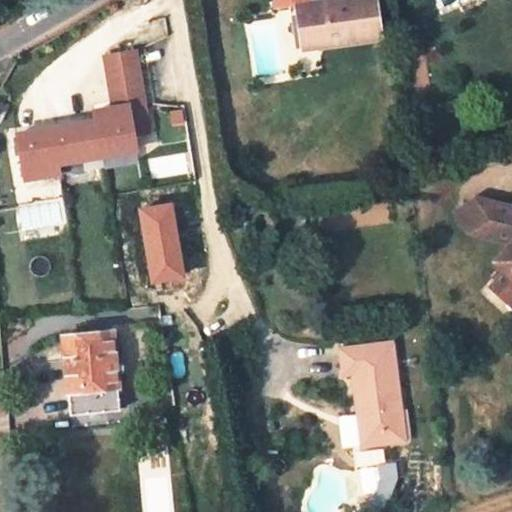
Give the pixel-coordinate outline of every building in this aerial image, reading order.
[(332,0),(297,5),(299,13),(334,9),(332,0)] [(381,39),(375,0),(332,0),(334,9),(299,13),(302,41),(318,39),(320,48),(381,39)] [(304,50),(320,48),(318,39),(302,41),(304,50)] [(95,121),(16,133),(23,177),(57,171),(56,161),(135,149),(128,105),(143,103),(135,51),(105,55),(113,107),(94,110),(95,121)] [(457,213),(469,234),(477,201),(457,213)] [(511,208),(477,201),(469,234),(511,244),(493,262),(501,268),(505,273),(495,284),(489,290),(511,311),(511,208)] [(176,238),(143,242),(146,275),(179,271),(178,269),(190,267),(187,238),(176,239),(176,238)] [(495,284),(505,273),(501,268),(490,279),(495,284)] [(121,409),(112,331),(63,336),(71,415),(121,409)] [(394,347),(388,348),(391,372),(398,371),(394,347)] [(342,381),(353,379),(362,451),(406,445),(398,371),(391,372),(388,348),(340,354),(342,381)] [(390,507),(398,482),(385,484),(380,496),(385,499),(383,505),(390,507)]
